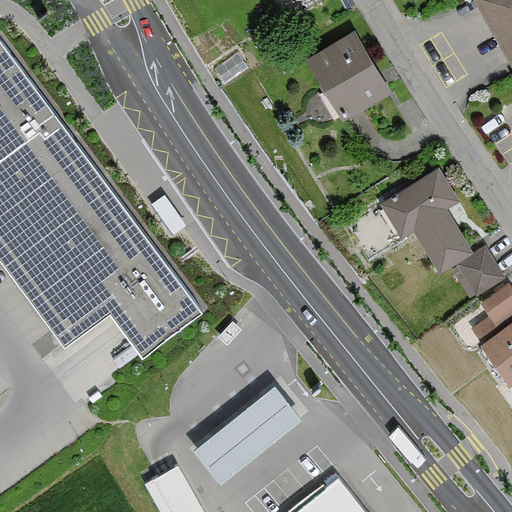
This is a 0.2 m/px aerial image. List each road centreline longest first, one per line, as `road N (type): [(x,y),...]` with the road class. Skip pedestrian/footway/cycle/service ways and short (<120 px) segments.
road 1 (secondary): [(484,511),(246,221),(109,0)]
road 2 (residential): [(367,0),(511,219)]
